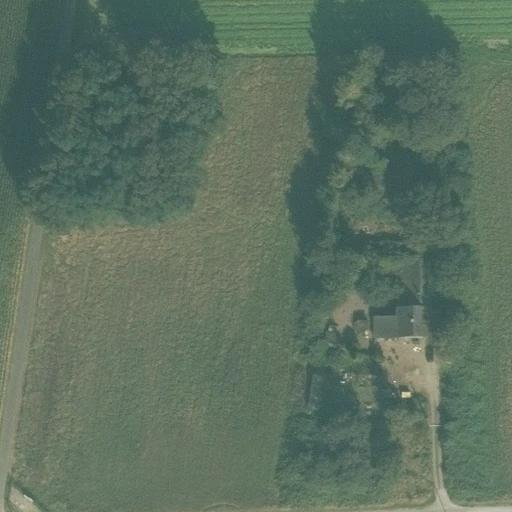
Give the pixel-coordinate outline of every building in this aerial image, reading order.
[(439,210),(428,211),(430,233),(441,232),(439,210)] [(412,245),(366,245),(363,266),(348,266),(348,279),(399,279),(399,260),(411,260),(412,260),(412,245)] [(411,260),(399,260),(399,279),(399,312),(411,312),(411,298),(418,298),(418,284),(416,284),(416,272),(430,273),(430,260),(412,260),(411,260)] [(430,273),(416,272),(416,284),(418,284),(418,298),(411,298),(411,312),(430,312),(430,273)] [(411,312),(399,312),(399,320),(399,340),(430,340),(430,312),(411,312)] [(356,320),(356,332),(370,332),(370,320),(356,320)] [(399,320),(373,320),(373,340),(399,340),(399,320)] [(316,409),(319,378),(309,376),(306,408),(316,409)]
